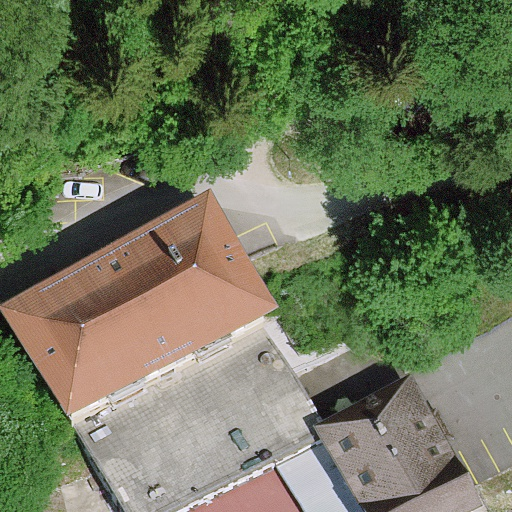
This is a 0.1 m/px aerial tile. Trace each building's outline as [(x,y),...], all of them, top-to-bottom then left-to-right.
[(196,207),(11,312),(76,425),(260,320),(196,207)] [(511,243),(384,312),(412,365),(511,310),(511,243)] [(260,320),(76,425),(125,511),(173,511),(274,454),(321,427),(260,320)] [(321,427),(369,511),(477,511),(483,508),(410,378),(321,427)] [(369,511),(321,427),(274,454),(306,511),(369,511)] [(306,511),(274,454),(173,511),(306,511)]
